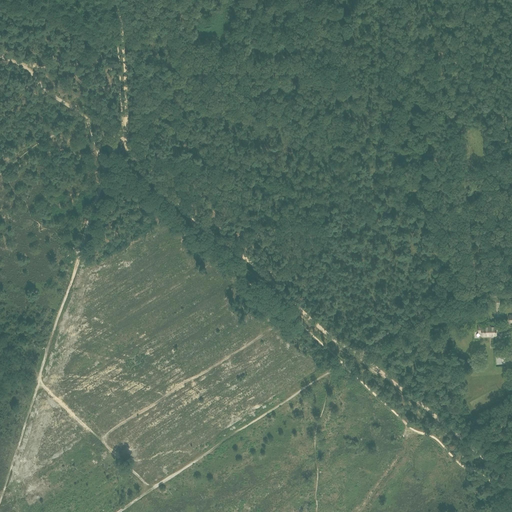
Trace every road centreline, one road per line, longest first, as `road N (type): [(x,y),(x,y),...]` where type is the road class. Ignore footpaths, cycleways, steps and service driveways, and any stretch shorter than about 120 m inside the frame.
road 1 (track): [(128,135),(155,185),(298,307)]
road 2 (track): [(356,354),(511,481)]
road 3 (track): [(356,354),(431,305),(511,294)]
road 4 (track): [(118,0),(128,135)]
